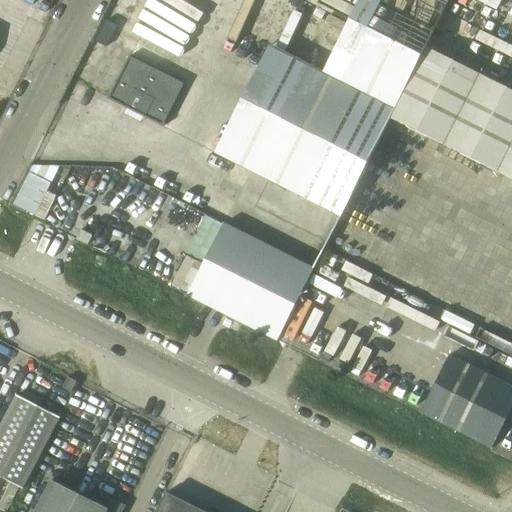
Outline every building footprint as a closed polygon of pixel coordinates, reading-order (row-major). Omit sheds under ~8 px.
[(444,34),(453,16),(445,12),(436,29),(444,34)] [(96,42),(106,48),(117,26),(107,21),(96,42)] [(511,90),(426,47),(390,119),(511,180),(511,90)] [(163,126),(184,85),(129,57),(108,98),(163,126)] [(28,174),(13,204),(34,215),(49,185),(28,174)] [(224,224),(188,295),(277,340),(313,269),(224,224)] [(81,230),(76,239),(87,244),(92,235),(81,230)] [(511,387),(449,356),(420,413),(492,449),(511,408),(511,387)] [(68,377),(63,388),(72,393),(77,382),(68,377)] [(60,418),(17,395),(0,428),(0,477),(23,489),(60,418)] [(122,511),(126,506),(112,499),(113,497),(95,488),(89,499),(52,481),(36,511),(122,511)] [(205,511),(167,493),(157,511),(205,511)]
